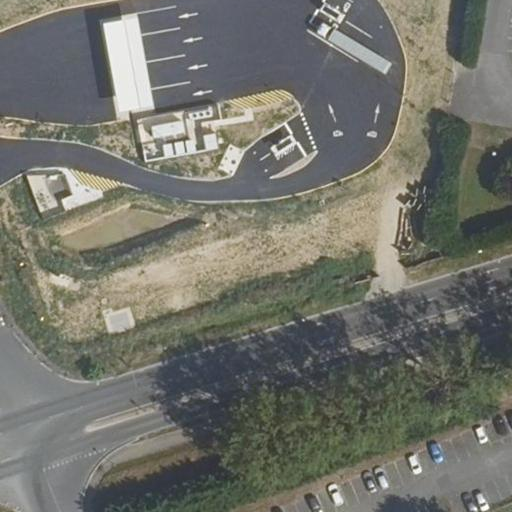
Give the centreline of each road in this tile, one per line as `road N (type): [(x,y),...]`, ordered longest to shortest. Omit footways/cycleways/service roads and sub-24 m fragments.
road 1 (secondary): [(511,267),(20,413)]
road 2 (secondary): [(36,453),(511,310)]
